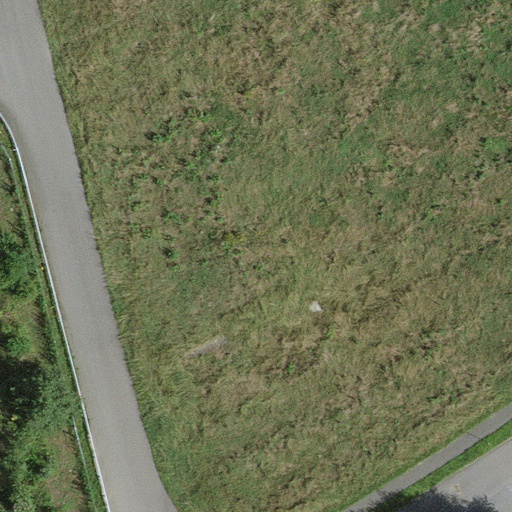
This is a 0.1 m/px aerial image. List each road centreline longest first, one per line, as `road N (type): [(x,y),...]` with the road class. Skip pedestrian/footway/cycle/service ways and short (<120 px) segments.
road 1 (motorway): [(0,403),(511,80)]
road 2 (motorway): [(457,0),(0,287)]
